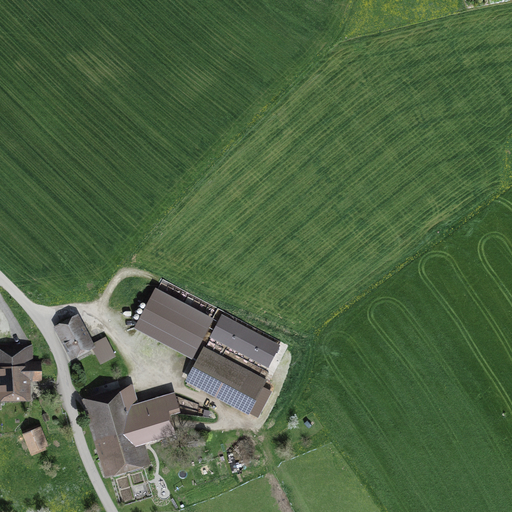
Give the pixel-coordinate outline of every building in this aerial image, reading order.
[(202,339),(211,322),(155,293),(146,310),(202,339)] [(269,365),(278,347),(221,317),(212,335),(269,365)] [(58,328),(72,356),(90,346),(88,342),(76,319),(58,328)] [(0,396),(29,396),(29,376),(40,376),(40,364),(31,363),(31,350),(0,350),(0,396)] [(186,380),(246,412),(262,381),(202,350),(186,380)] [(171,431),(166,414),(177,411),(173,396),(136,407),(132,393),(91,405),(92,411),(85,413),(104,479),(151,465),(143,439),(171,431)] [(43,443),(36,426),(25,430),(32,448),(43,443)]
